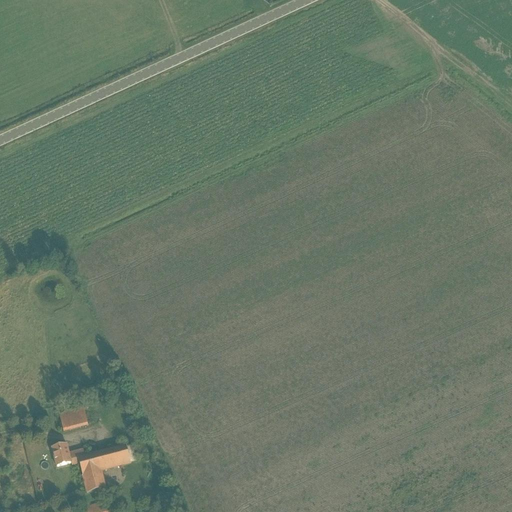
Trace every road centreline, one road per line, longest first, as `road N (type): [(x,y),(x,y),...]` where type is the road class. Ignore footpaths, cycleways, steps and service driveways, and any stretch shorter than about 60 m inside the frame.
road 1 (unclassified): [(0,139),(299,0)]
road 2 (track): [(511,106),(380,0)]
